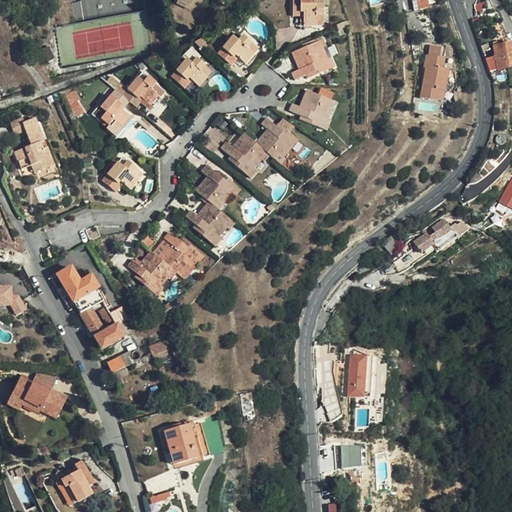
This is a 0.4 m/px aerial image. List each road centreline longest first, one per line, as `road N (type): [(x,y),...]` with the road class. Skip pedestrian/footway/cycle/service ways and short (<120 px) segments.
road 1 (secondary): [(455,0),(478,65),(484,127),(450,183),(351,256),(313,305),(304,339),(314,511)]
road 2 (residential): [(0,188),(96,383),(140,511)]
